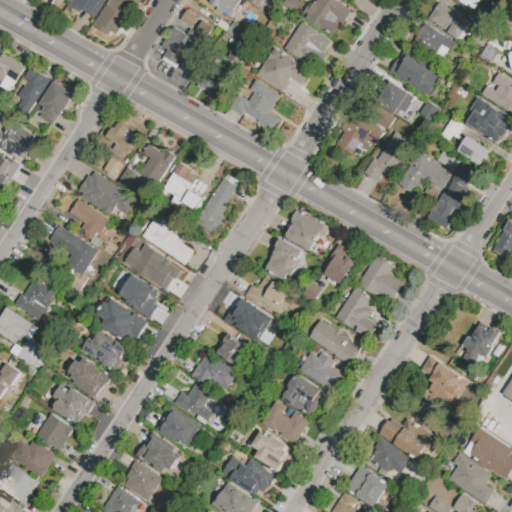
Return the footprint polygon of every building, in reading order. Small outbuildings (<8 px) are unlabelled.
[(107,0),(95,18),(83,10),(81,13),(70,6),(74,0),(107,0)] [(97,19),(110,0),(139,0),(131,11),(127,9),(112,30),(97,19)] [(239,0),(241,1),(238,5),(240,6),(232,18),(227,14),(225,17),(215,11),(217,8),(209,2),(210,0),(239,0)] [(286,0),(303,0),(305,1),(297,13),(284,4),(286,0)] [(305,19),(308,15),(304,12),(309,4),(311,6),(315,0),(317,2),(318,0),(335,0),(351,10),(342,24),(337,21),(336,23),(341,26),(333,37),(305,19)] [(458,0),(479,0),(473,10),(458,0)] [(462,13),(460,16),(471,24),(459,40),(448,33),(449,31),(434,20),(433,22),(428,19),(440,3),(451,11),(454,7),(462,13)] [(303,22),(331,41),(323,53),(324,54),(315,67),(304,59),(303,61),(285,49),(303,22)] [(426,23),(455,42),(443,61),(414,42),(426,23)] [(163,47),(175,28),(188,36),(192,30),(207,40),(190,65),(183,60),(180,65),(165,56),(168,50),(163,47)] [(276,48),(312,72),(303,85),(292,78),(282,92),(258,75),(276,48)] [(391,72),(406,50),(437,70),(435,73),(439,75),(433,84),(435,86),(427,97),(391,72)] [(0,59),(4,53),(26,68),(18,81),(9,75),(3,83),(0,81),(0,59)] [(511,54),(511,76),(502,70),(511,54)] [(214,94),(220,78),(204,71),(198,87),(214,94)] [(20,97),(35,74),(44,80),(46,77),(52,81),(30,113),(20,107),(24,100),(20,97)] [(511,113),(483,95),(488,87),(496,91),(505,77),(511,81),(511,113)] [(57,81),(76,94),(61,118),(58,116),(53,125),(40,117),(46,107),(42,105),(57,81)] [(391,81),(409,93),(409,94),(414,98),(411,102),(413,103),(407,113),(403,111),(399,117),(377,102),(391,81)] [(250,101),(255,93),(248,94),(247,85),(262,83),(282,96),(271,113),(282,121),(275,131),(247,112),(244,117),(229,108),(237,94),(250,101)] [(475,124),(486,107),(510,124),(499,140),(475,124)] [(376,146),(368,141),(366,144),(362,141),(352,156),(337,147),(347,131),(342,128),(354,109),(386,130),(376,146)] [(442,135),(453,118),(466,126),(458,138),(453,136),(450,141),(442,135)] [(0,143),(0,128),(5,132),(13,121),(37,137),(23,159),(0,143)] [(117,144),(112,152),(123,157),(136,132),(116,121),(107,138),(117,144)] [(364,174),(375,158),(378,160),(397,132),(408,139),(406,143),(414,148),(393,180),(383,174),(377,183),(364,174)] [(458,151),(469,136),(491,151),(481,166),(458,151)] [(178,156),(159,184),(142,173),(152,158),(145,153),(150,144),(163,152),(164,151),(167,153),(169,151),(178,156)] [(0,150),(6,154),(20,164),(13,174),(10,172),(2,184),(0,182),(0,150)] [(399,184),(419,152),(453,174),(443,189),(426,178),(415,195),(399,184)] [(113,158),(126,166),(118,178),(105,170),(113,158)] [(184,204),(185,202),(164,188),(181,163),(193,171),(191,175),(198,180),(192,190),(206,199),(197,212),(184,204)] [(429,217),(463,164),(478,173),(451,215),(455,218),(448,229),(429,217)] [(120,183),(128,169),(140,177),(132,190),(120,183)] [(95,171),(119,187),(117,189),(128,196),(129,194),(138,199),(128,214),(117,207),(111,216),(82,196),(84,194),(80,191),(90,176),(92,177),(95,171)] [(212,197),(228,208),(222,217),(226,220),(215,236),(195,224),(212,197)] [(80,200),(114,223),(99,244),(82,232),(87,225),(71,214),(80,200)] [(312,251),(287,237),(296,222),(293,220),(299,209),(303,211),(302,213),(308,217),(310,215),(318,220),(318,221),(326,226),(312,251)] [(186,265),(143,237),(158,214),(173,224),(170,228),(184,237),(181,243),(195,252),(186,265)] [(511,250),(511,221),(507,220),(495,252),(510,258),(511,250)] [(59,225),(99,251),(83,275),(68,265),(74,256),(49,239),(59,225)] [(282,238),(304,251),(299,259),(301,260),(292,276),(289,274),(285,281),(267,270),(272,260),(275,253),(278,247),(277,246),(282,238)] [(340,244),(356,254),(353,259),(357,262),(342,286),(325,276),(330,267),(327,265),(340,244)] [(176,276),(166,290),(124,263),(134,248),(137,249),(139,245),(150,252),(151,251),(163,260),(160,265),(176,276)] [(381,254),(397,265),(391,273),(405,283),(393,301),(380,292),(377,297),(359,284),(381,254)] [(135,275),(167,296),(158,309),(145,300),(138,311),(119,299),(135,275)] [(59,288),(51,301),(54,302),(44,317),(27,307),(25,311),(14,304),(21,294),(23,295),(34,277),(46,284),(48,281),(59,288)] [(253,285),(259,289),(267,277),(275,282),(276,281),(297,295),(287,312),(283,309),(279,315),(260,302),(258,305),(245,297),(253,285)] [(369,307),(373,312),(370,319),(379,325),(372,336),(354,324),(351,327),(337,318),(358,288),(375,300),(369,307)] [(243,299),(274,320),(268,329),(274,333),(264,347),(240,330),(247,320),(235,312),(243,299)] [(137,315),(149,322),(139,339),(128,332),(123,340),(102,327),(106,320),(98,315),(106,301),(111,305),(114,300),(131,310),(129,313),(133,316),(134,314),(137,316),(137,315)] [(0,318),(7,307),(34,325),(23,342),(19,339),(15,344),(0,333),(0,318)] [(311,337),(322,320),(350,339),(348,342),(360,351),(350,366),(336,356),(337,355),(311,337)] [(486,358),(501,333),(480,321),(465,346),(469,348),(463,358),(476,366),(483,356),(486,358)] [(99,334),(116,346),(119,343),(129,350),(115,371),(111,369),(111,368),(103,362),(102,364),(83,351),(88,343),(91,338),(94,341),(99,334)] [(239,367),(250,347),(227,336),(217,355),(239,367)] [(10,352),(15,345),(16,346),(16,345),(22,348),(29,337),(45,347),(32,367),(10,352)] [(312,353),(319,358),(322,353),(337,362),(333,369),(342,374),(331,391),(308,377),(309,375),(301,371),(312,353)] [(207,355),(214,359),(215,359),(220,363),(221,361),(240,374),(228,391),(211,380),(207,386),(193,376),(207,355)] [(78,360),(81,363),(85,357),(94,363),(93,366),(106,375),(100,385),(103,387),(96,399),(73,383),(75,381),(71,378),(74,375),(70,373),(78,360)] [(432,357),(470,382),(458,400),(454,397),(450,403),(431,391),(437,382),(432,379),(434,377),(423,370),(432,357)] [(0,378),(3,374),(1,373),(7,364),(10,366),(11,364),(22,372),(12,387),(6,382),(4,385),(7,387),(0,397),(0,378)] [(282,400),(313,417),(326,391),(295,375),(282,400)] [(511,377),(502,397),(511,402),(511,377)] [(188,396),(196,384),(212,394),(203,407),(214,414),(209,422),(190,410),(189,412),(175,403),(182,392),(188,396)] [(73,388),(95,404),(86,416),(83,414),(76,424),(54,409),(55,407),(54,407),(58,401),(53,397),(61,386),(71,392),(73,388)] [(417,415),(435,423),(442,406),(424,399),(417,415)] [(310,422),(296,445),(263,424),(277,402),(286,408),(282,414),(292,420),(296,413),(310,422)] [(176,410),(199,426),(186,445),(179,440),(178,442),(161,431),(167,422),(168,422),(170,420),(169,419),(173,412),(174,413),(176,410)] [(51,414),(74,429),(59,451),(37,436),(40,431),(31,424),(39,412),(48,419),(51,414)] [(380,435),(390,421),(392,422),(394,419),(404,426),(408,419),(437,439),(432,445),(430,443),(423,454),(425,456),(420,462),(380,435)] [(481,428),(511,448),(511,453),(510,457),(511,458),(511,472),(507,480),(471,456),(479,444),(472,440),(481,428)] [(288,445),(287,446),(290,449),(288,452),(289,453),(283,462),(272,454),(270,457),(282,466),(277,472),(256,458),(261,451),(253,446),(263,431),(272,437),(273,435),(288,445)] [(155,438),(177,452),(175,455),(180,459),(172,471),(167,468),(163,473),(152,465),(153,464),(146,459),(152,449),(149,447),(155,438)] [(392,467),(389,472),(377,464),(375,457),(372,455),(382,439),(403,453),(402,454),(410,459),(401,473),(392,467)] [(34,440),(56,455),(41,478),(10,457),(21,440),(30,446),(34,440)] [(460,453),(493,474),(486,485),(495,491),(487,505),(449,481),(458,466),(454,463),(460,453)] [(233,457),(246,467),(252,459),(268,471),(277,478),(265,495),(259,491),(256,497),(222,473),(233,457)] [(136,461),(164,478),(149,502),(125,487),(130,479),(127,477),(133,468),(132,468),(136,461)] [(11,464),(17,468),(38,483),(32,491),(33,491),(23,506),(20,503),(20,502),(13,497),(12,498),(8,496),(9,495),(0,488),(0,475),(5,479),(8,474),(5,472),(11,464)] [(363,466),(391,484),(376,509),(357,497),(359,495),(348,489),(363,466)] [(252,511),(258,500),(225,483),(213,508),(220,511),(252,511)] [(118,487),(138,500),(137,502),(142,505),(137,511),(106,511),(103,510),(118,487)] [(333,511),(346,493),(360,502),(355,509),(359,511),(333,511)] [(468,497),(486,508),(483,511),(454,511),(452,511),(463,494),(468,497)] [(22,509),(19,511),(0,511),(0,497),(8,503),(10,500),(22,509)]
